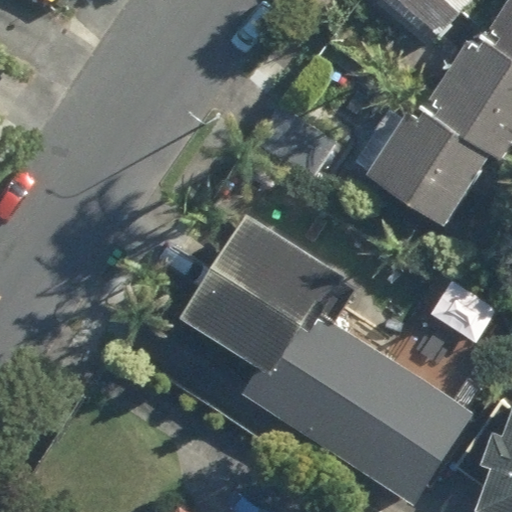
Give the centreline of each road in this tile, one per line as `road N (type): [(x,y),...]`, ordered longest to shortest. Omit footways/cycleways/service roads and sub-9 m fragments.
road 1 (residential): [(245,0),(0,320)]
road 2 (unknown): [(145,129),(0,39)]
